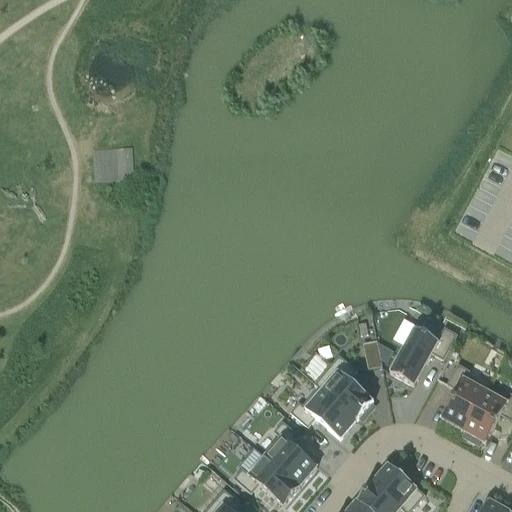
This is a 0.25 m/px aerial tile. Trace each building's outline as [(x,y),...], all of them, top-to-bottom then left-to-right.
[(97,181),(135,180),(134,148),(96,150),(97,181)] [(390,377),(414,390),(432,358),(444,364),(458,339),(445,332),(440,341),(417,328),(390,377)] [(377,343),(365,347),(371,370),(383,367),(377,343)] [(315,388),(318,392),(319,391),(358,424),(360,422),(363,425),(375,411),(371,408),(374,405),(349,384),(357,375),(339,360),(315,388)] [(442,423),(464,435),(486,395),(487,395),(489,391),(468,379),(470,375),(458,368),(447,389),(457,394),(442,423)] [(290,417),(308,432),(316,423),(341,444),(358,424),(319,391),(318,392),(303,410),(299,406),(290,417)] [(486,395),(464,435),(466,437),(464,441),(480,449),(482,445),(485,447),(501,419),(511,425),(511,423),(511,398),(506,406),(487,395),(486,395)] [(301,491),(317,471),(293,450),(300,441),(283,426),(274,436),(281,442),(265,460),(301,491)] [(284,510),(301,491),(265,460),(250,479),(242,473),(234,483),(251,498),(259,489),(284,510)] [(372,487),(401,511),(414,511),(425,499),(388,468),(372,487)] [(357,504),(366,511),(401,511),(372,487),(357,504)] [(239,511),(242,509),(224,494),(208,511),(239,511)]
